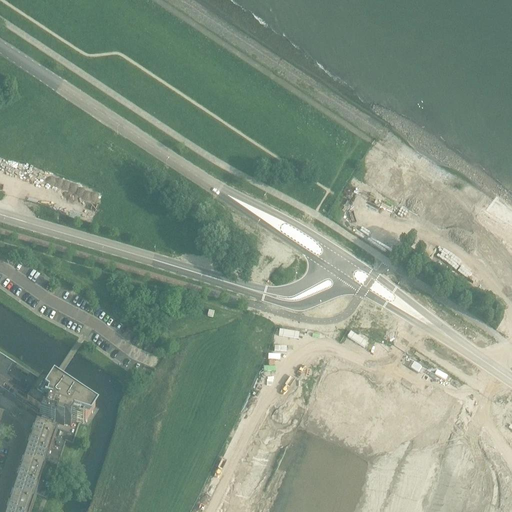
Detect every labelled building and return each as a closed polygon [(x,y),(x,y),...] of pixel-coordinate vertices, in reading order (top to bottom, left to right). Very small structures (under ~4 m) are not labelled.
[(403,357),(397,368),(415,380),(422,370),(403,357)] [(0,394),(27,412),(27,411),(39,392),(38,386),(35,385),(37,382),(0,358),(0,394)] [(47,500),(65,443),(73,445),(80,423),(85,426),(95,410),(56,389),(56,390),(57,390),(55,394),(48,390),(42,386),(39,392),(27,411),(32,414),(39,419),(37,424),(57,431),(36,496),(47,500)] [(387,434),(392,424),(378,417),(373,428),(387,434)] [(57,431),(37,424),(36,424),(7,511),(30,511),(36,496),(57,431)]
